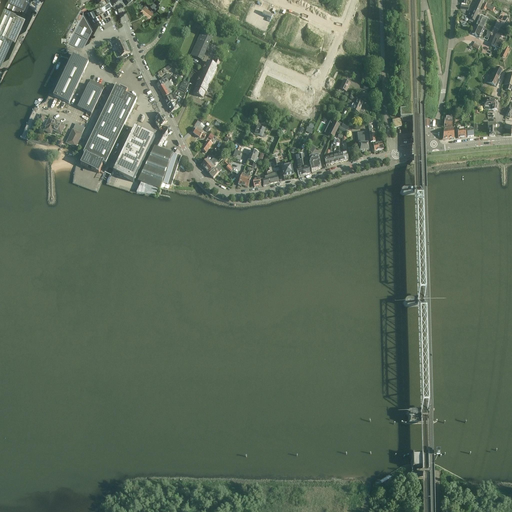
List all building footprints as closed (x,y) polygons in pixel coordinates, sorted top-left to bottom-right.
[(11,0),(18,3),(15,10),(20,12),(24,5),(26,0),(11,0)] [(104,3),(99,6),(102,12),(111,7),(110,6),(112,4),(109,0),(104,3)] [(241,0),(239,7),(244,10),(243,12),(246,13),(248,9),(245,8),(248,0),(241,0)] [(482,0),(479,0),(476,7),(480,9),(484,1),(482,0)] [(151,5),(145,14),(149,17),(154,11),(152,9),(153,7),(154,8),(157,4),(154,2),(151,5)] [(140,10),(145,14),(151,5),(149,4),(148,6),(145,4),(140,10)] [(5,5),(0,15),(0,63),(1,64),(13,37),(15,38),(26,15),(23,14),(20,12),(15,10),(5,5)] [(480,9),(476,7),(473,13),(470,12),(468,16),(471,17),(469,22),(473,24),(480,9)] [(83,12),(68,41),(82,48),(92,28),(83,12)] [(480,18),(476,26),(483,29),(486,21),(487,19),(481,16),(480,18)] [(476,26),(472,34),(479,38),(483,29),(476,26)] [(202,30),(190,56),(196,59),(201,61),(213,36),(202,30)] [(500,38),(496,36),(491,46),(499,50),(502,44),(498,42),(500,38)] [(117,52),(127,47),(124,41),(119,43),(118,40),(110,44),(111,48),(115,46),(117,52)] [(127,47),(117,52),(120,57),(116,59),(118,62),(126,58),(125,55),(130,53),(127,47)] [(505,48),(501,57),(505,59),(510,51),(505,48)] [(78,57),(73,55),(53,96),(69,104),(89,63),(80,59),(79,57),(78,57)] [(203,71),(201,75),(212,80),(218,67),(220,63),(216,61),(214,65),(207,62),(205,66),(203,71)] [(502,71),(495,67),(487,83),(494,87),(495,87),(497,88),(499,82),(498,82),(499,80),(498,80),(502,71)] [(161,83),(157,85),(157,86),(159,89),(163,86),(164,87),(167,84),(169,82),(168,80),(170,78),(170,77),(169,74),(164,77),(166,79),(165,80),(161,83)] [(196,88),(194,94),(203,98),(205,93),(205,92),(206,93),(207,92),(209,93),(210,90),(208,89),(212,80),(201,75),(199,79),(197,84),(195,88),(196,88)] [(346,93),(351,84),(343,80),(339,89),(346,93)] [(104,87),(91,81),(77,108),(91,115),(104,87)] [(163,86),(159,89),(164,99),(171,95),(170,93),(169,92),(173,90),(169,82),(167,84),(164,87),(163,86)] [(176,104),(178,107),(180,106),(185,96),(184,95),(186,92),(187,88),(185,87),(185,86),(187,83),(185,82),(183,85),(182,84),(181,85),(178,92),(180,93),(177,100),(177,102),(176,104)] [(119,88),(115,87),(83,154),(86,156),(85,158),(84,157),(80,165),(88,169),(88,168),(92,169),(91,170),(99,174),(102,166),(101,166),(102,163),(105,165),(137,100),(126,94),(128,91),(120,87),(119,88)] [(165,100),(164,100),(168,106),(176,102),(176,104),(177,102),(177,100),(180,93),(178,92),(176,91),(174,94),(174,95),(173,96),(165,100)] [(485,98),(484,110),(492,110),(492,111),(494,112),(495,111),(497,112),(497,111),(498,103),(495,103),(495,99),(485,98)] [(363,103),(357,100),(355,104),(353,104),(352,104),(351,108),(351,109),(353,110),(353,111),(359,113),(363,103)] [(176,104),(176,102),(168,106),(171,113),(179,109),(177,107),(178,107),(176,104)] [(159,129),(161,128),(161,127),(167,122),(162,114),(156,119),(157,121),(156,122),(157,123),(156,124),(157,126),(159,130),(159,129)] [(452,118),(446,117),(446,121),(445,121),(444,127),(452,128),(452,122),(451,122),(452,118)] [(65,127),(49,119),(45,127),(46,127),(45,130),(51,133),(53,131),(61,135),(65,127)] [(403,127),(401,119),(393,121),(395,129),(403,127)] [(340,126),(334,123),(328,135),(334,138),(340,126)] [(172,133),(169,127),(165,129),(166,130),(163,134),(156,144),(138,182),(141,184),(136,194),(155,197),(158,190),(160,190),(160,189),(162,184),(171,158),(173,154),(160,149),(165,140),(168,136),(172,133)] [(265,130),(256,127),(253,134),(262,137),(263,134),(265,130)] [(135,128),(113,173),(133,183),(155,138),(135,128)] [(340,128),(338,133),(345,136),(347,131),(340,128)] [(203,133),(197,129),(193,134),(199,139),(202,136),(205,138),(206,136),(203,134),(203,133)] [(83,134),(72,130),(66,144),(76,149),(83,134)] [(466,138),(465,130),(457,131),(458,139),(466,138)] [(365,132),(357,133),(360,152),(361,152),(361,153),(362,153),(363,153),(365,152),(369,151),(368,143),(366,143),(365,132)] [(208,142),(201,150),(206,154),(212,145),(208,142)] [(162,184),(160,189),(161,189),(163,189),(164,189),(165,188),(166,185),(171,187),(172,185),(173,185),(172,183),(173,181),(174,179),(177,168),(178,167),(179,164),(180,161),(181,157),(174,155),(171,159),(163,184),(162,184)] [(249,156),(247,161),(254,163),(252,168),(255,169),(257,164),(258,159),(257,158),(249,156)] [(304,156),(300,157),(302,169),(304,176),(310,174),(308,168),(306,168),(304,156)] [(302,169),(300,157),(296,157),(299,171),(297,171),(298,178),(304,176),(302,169)] [(207,160),(201,166),(202,166),(202,167),(205,170),(211,164),(214,161),(215,160),(214,158),(209,162),(207,160)] [(321,169),(319,159),(310,161),(310,165),(312,172),(318,171),(318,170),(321,169)] [(211,164),(205,170),(208,173),(209,174),(215,168),(213,166),(217,162),(215,160),(214,161),(211,164)] [(288,167),(288,165),(286,166),(286,167),(281,168),(284,179),(294,176),(291,166),(288,167)] [(215,169),(209,175),(213,179),(219,174),(222,171),(218,167),(215,169)] [(271,179),(269,180),(270,185),(278,183),(276,172),(270,173),(271,179)] [(247,177),(248,175),(243,173),(238,186),(241,187),(241,186),(243,186),(247,177)] [(265,181),(263,181),(263,187),(270,185),(269,180),(271,179),(270,173),(267,173),(267,174),(266,174),(267,177),(265,177),(265,181)] [(251,179),(247,177),(243,186),(248,188),(251,179)] [(254,187),(254,188),(261,187),(263,180),(260,181),(259,178),(258,178),(257,179),(258,181),(254,181),(254,187)] [(409,414),(409,421),(431,421),(431,414),(432,413),(432,412),(432,410),(431,409),(430,408),(409,409),(408,409),(408,410),(407,411),(407,412),(408,413),(408,414),(409,414)]
